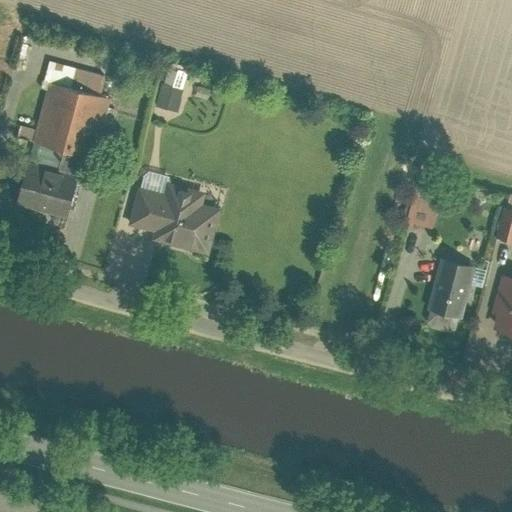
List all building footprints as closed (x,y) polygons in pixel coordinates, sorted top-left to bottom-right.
[(107,72),(81,65),(76,86),(102,92),(107,72)] [(191,71),(172,66),(168,81),(187,85),(191,71)] [(76,86),(54,80),(39,137),(100,153),(115,96),(102,92),(76,86)] [(168,81),(166,80),(160,103),(182,108),(187,85),(168,81)] [(451,169),(427,163),(414,216),(439,222),(451,169)] [(82,176),(33,164),(24,201),(72,213),(82,176)] [(168,190),(143,184),(133,220),(169,229),(167,238),(213,250),(225,205),(206,200),(209,189),(170,180),(168,190)] [(511,204),(508,203),(500,233),(511,236),(511,204)] [(480,263),(445,255),(432,306),(467,314),(480,263)] [(511,271),(507,270),(492,321),(511,326),(511,271)]
